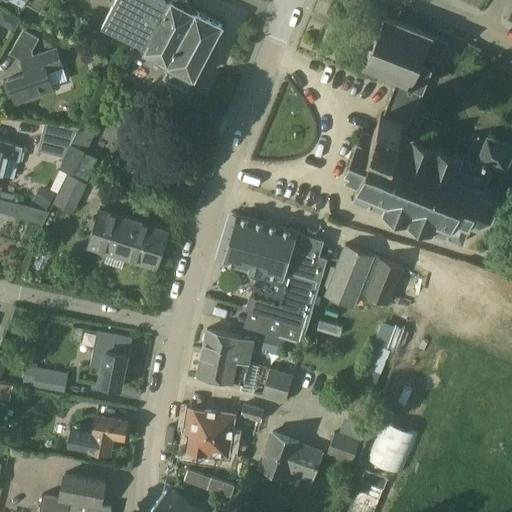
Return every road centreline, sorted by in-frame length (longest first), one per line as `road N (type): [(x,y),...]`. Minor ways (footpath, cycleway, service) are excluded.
road 1 (residential): [(173,330),(227,147),(290,0)]
road 2 (residential): [(145,511),(173,330)]
road 3 (residential): [(173,330),(0,290)]
